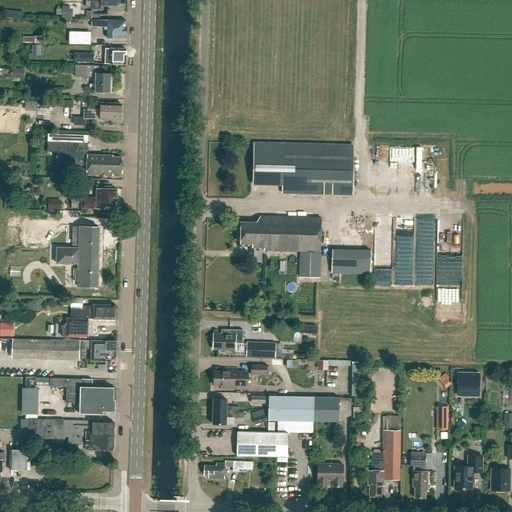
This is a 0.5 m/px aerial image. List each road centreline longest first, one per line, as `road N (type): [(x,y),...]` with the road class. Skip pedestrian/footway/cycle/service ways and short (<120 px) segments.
road 1 (unclassified): [(192,508),(205,0)]
road 2 (secondary): [(138,370),(148,0)]
road 3 (residential): [(126,369),(136,0)]
road 4 (secondary): [(134,505),(138,370)]
road 5 (unclassified): [(0,501),(134,505)]
